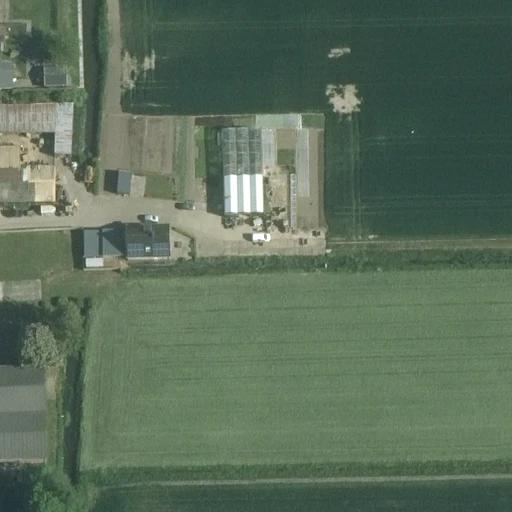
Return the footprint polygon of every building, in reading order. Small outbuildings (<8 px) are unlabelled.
[(0,90),(13,91),(13,65),(0,65),(0,90)] [(67,88),(66,69),(44,70),(44,88),(67,88)] [(0,135),(56,136),(55,157),(72,157),(74,106),(0,106),(0,135)] [(261,132),(222,133),(225,217),(263,216),(261,132)] [(0,148),(0,168),(19,169),(20,149),(0,148)] [(0,205),(53,205),(53,168),(19,169),(0,168),(0,205)] [(127,260),(169,259),(168,229),(126,230),(126,232),(102,233),(103,259),(127,258),(127,260)] [(0,464),(46,464),(45,423),(44,372),(0,373),(0,464)]
